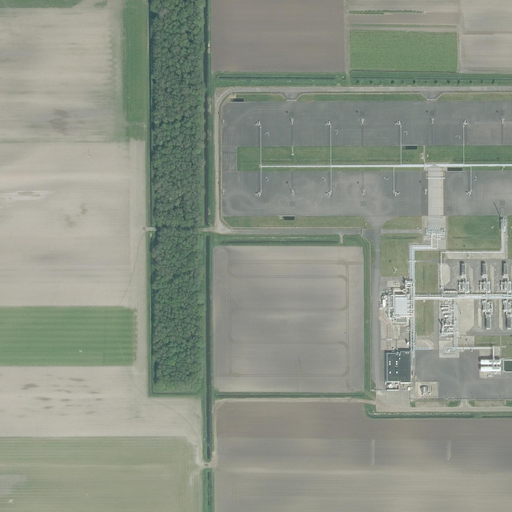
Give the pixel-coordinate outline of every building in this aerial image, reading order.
[(464,264),(457,264),(457,294),(463,294),(467,294),(467,282),(464,282),(464,264)] [(485,264),(478,264),(478,293),(489,293),(489,282),(485,282),(485,264)] [(506,264),(499,264),(499,293),(505,293),(510,293),(510,282),(506,282),(506,264)] [(409,283),(400,283),(400,293),(381,293),(381,303),(381,308),(387,308),(387,319),(392,319),(392,325),(405,325),(405,319),(411,319),(413,319),(413,300),(413,299),(413,298),(413,296),(413,283),(412,283),(409,283)] [(503,302),(503,331),(510,331),(510,313),(511,312),(511,301),(509,302),(503,302)] [(481,302),(481,331),(489,331),(489,313),(492,313),(492,302),(488,302),(481,302)] [(451,305),(438,305),(438,335),(451,335),(451,305)] [(409,369),(409,353),(399,353),(399,354),(388,354),(386,354),(386,382),(399,382),(399,384),(409,384),(409,369)] [(482,372),(503,372),(503,359),(496,360),(496,357),(480,357),(480,362),(482,362),(482,372)]
